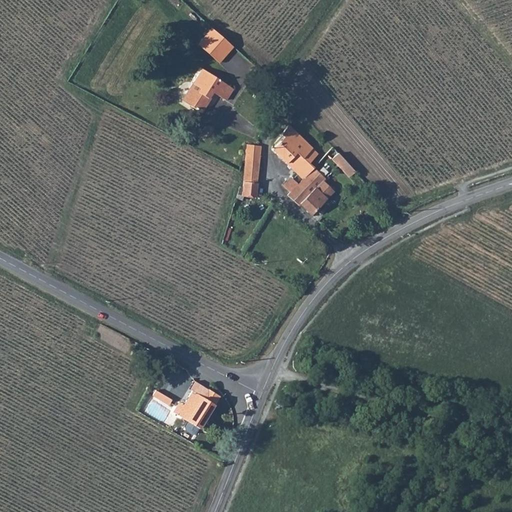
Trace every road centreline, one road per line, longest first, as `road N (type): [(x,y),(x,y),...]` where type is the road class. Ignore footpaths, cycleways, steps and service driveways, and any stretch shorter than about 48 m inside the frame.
road 1 (tertiary): [(261,394),(305,308),(352,258),(420,219),(511,185)]
road 2 (tertiary): [(0,258),(261,394)]
road 3 (tertiary): [(261,394),(216,511)]
